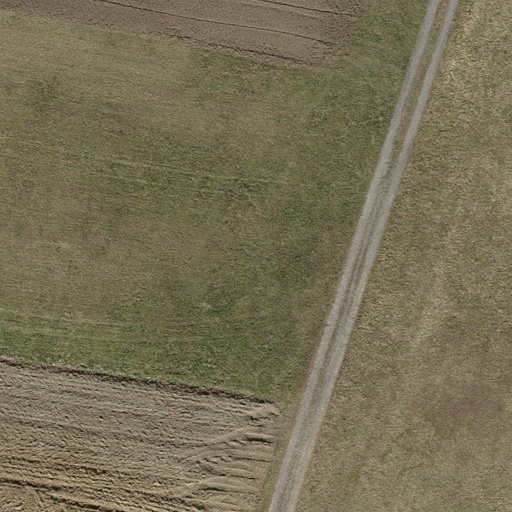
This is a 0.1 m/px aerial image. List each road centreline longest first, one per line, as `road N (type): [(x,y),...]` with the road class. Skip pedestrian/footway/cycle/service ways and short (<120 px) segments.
road 1 (track): [(283,511),(443,0)]
road 2 (track): [(0,339),(321,391)]
